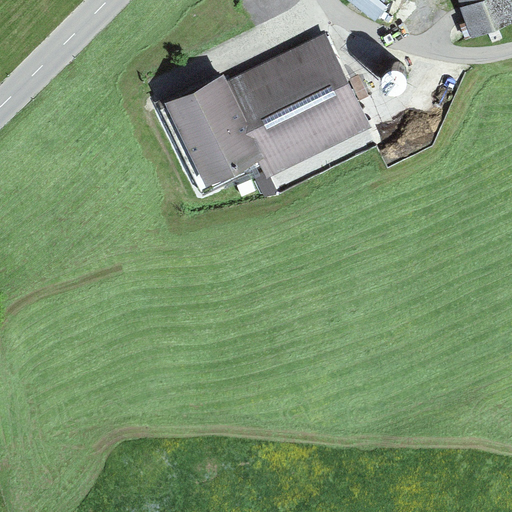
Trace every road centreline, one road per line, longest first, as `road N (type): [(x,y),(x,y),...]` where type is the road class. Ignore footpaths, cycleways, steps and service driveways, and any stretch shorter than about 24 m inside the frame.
road 1 (unclassified): [(328,0),(357,25),(409,47),(511,51)]
road 2 (secondary): [(0,108),(109,0)]
